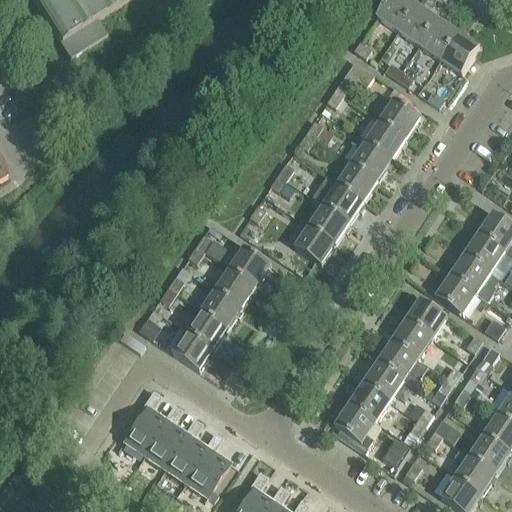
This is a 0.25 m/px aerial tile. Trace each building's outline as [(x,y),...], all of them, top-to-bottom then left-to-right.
[(30,0),(60,46),(58,46),(69,63),(106,39),(96,24),(134,0),(148,0),(151,4),(157,0),(30,0)] [(398,36),(415,11),(399,0),(391,0),(376,22),(377,23),(378,22),(398,36)] [(419,50),(436,25),(415,11),(398,36),(419,50)] [(457,39),(436,25),(419,50),(440,64),(457,39)] [(457,39),(440,64),(461,78),(460,79),(461,80),(480,52),(479,52),(478,53),(457,39)] [(371,55),(359,47),(354,55),(366,63),(371,55)] [(354,67),(343,85),(335,96),(344,102),(356,83),(367,91),(374,80),(354,67)] [(385,76),(396,84),(402,76),(390,68),(385,76)] [(413,84),(402,76),(396,84),(408,92),(413,84)] [(335,96),(327,108),(336,114),(344,102),(335,96)] [(432,97),(427,105),(439,113),(444,105),(432,97)] [(381,126),(406,144),(420,123),(421,124),(422,123),(394,104),(394,106),(381,126)] [(381,126),(367,147),(392,165),(406,144),(381,126)] [(307,138),(315,144),(323,132),(314,127),(307,138)] [(323,132),(315,144),(326,151),(334,139),(323,132)] [(315,144),(307,138),(299,150),(308,156),(315,144)] [(392,165),(367,147),(352,168),(378,186),(392,165)] [(338,190),(364,207),(378,186),(352,168),(338,190)] [(278,180),(287,186),(294,174),(286,169),(278,180)] [(287,186),(278,180),(271,192),(279,197),(287,186)] [(324,210),(350,228),(364,207),(338,190),(324,210)] [(511,214),(510,216),(511,217),(511,194),(508,192),(499,206),(511,214)] [(324,210),(310,232),(336,249),(350,228),(324,210)] [(266,216),(258,211),(250,223),(258,229),(266,216)] [(479,241),(504,257),(511,262),(511,259),(511,252),(509,250),(511,246),(511,231),(493,218),(492,219),(493,220),(479,241)] [(336,249),(310,232),(296,252),(295,252),(295,253),(322,271),(323,270),(322,270),(336,249)] [(213,246),(204,240),(197,252),(205,257),(207,255),(212,259),(218,250),(212,246),(213,246)] [(490,279),(497,283),(503,276),(496,271),(504,257),(479,241),(465,262),(490,279)] [(230,274),(256,292),(270,271),(271,272),(272,271),(244,252),(244,253),(239,250),(234,258),(239,261),(230,274)] [(197,252),(189,263),(197,269),(205,257),(197,252)] [(490,279),(465,262),(456,275),(452,272),(447,280),(451,282),(476,300),(485,306),(490,298),(481,292),(490,279)] [(216,295),(242,313),(256,292),(230,274),(216,295)] [(184,288),(176,282),(168,293),(177,299),(184,288)] [(436,302),(435,303),(462,321),(463,320),(463,319),(476,300),(451,282),(437,303),(436,302)] [(168,293),(161,305),(169,311),(177,299),(168,293)] [(202,316),(228,334),(242,313),(216,295),(202,316)] [(447,322),(420,304),(419,305),(420,306),(406,326),(432,344),(446,323),(447,322)] [(188,337),(214,355),(228,334),(202,316),(188,337)] [(161,333),(156,330),(147,324),(140,336),(153,345),(161,333)] [(485,337),(498,345),(506,333),(493,324),(485,337)] [(425,370),(431,362),(423,357),(432,344),(406,326),(392,347),(418,365),(425,370)] [(173,357),(172,358),(200,377),(201,376),(200,375),(214,355),(188,337),(174,358),(173,357)] [(466,353),(474,358),(482,346),(474,341),(466,353)] [(418,365),(392,347),(378,368),(403,386),(411,391),(416,383),(409,378),(418,365)] [(491,370),(499,358),(491,352),(482,365),(491,370)] [(378,368),(364,389),(389,407),(394,410),(399,403),(394,400),(403,386),(378,368)] [(454,389),(461,377),(453,372),(445,383),(454,389)] [(438,395),(446,400),(454,389),(445,383),(438,395)] [(478,389),(470,383),(462,395),(471,400),(478,389)] [(389,407),(364,389),(349,410),(375,428),(389,407)] [(462,395),(454,406),(463,412),(471,400),(462,395)] [(146,413),(123,447),(144,461),(167,427),(164,425),(151,416),(159,404),(151,398),(142,411),(146,413)] [(511,398),(498,419),(511,427),(511,398)] [(409,419),(417,425),(425,413),(416,408),(409,419)] [(375,428),(349,410),(336,431),(335,430),(334,432),(367,454),(372,446),(366,441),(375,428)] [(167,427),(144,461),(165,475),(187,441),(184,439),(184,438),(172,430),(180,417),(172,412),(164,425),(167,427)] [(426,431),(433,419),(425,413),(417,425),(426,431)] [(511,453),(511,427),(498,419),(492,414),(487,422),(493,427),(484,440),(510,457),(511,453)] [(409,437),(418,442),(426,431),(417,425),(409,437)] [(450,431),(441,425),(434,437),(442,442),(450,431)] [(165,475),(185,489),(208,455),(205,453),(205,452),(193,444),(201,431),(193,426),(184,438),(184,439),(187,441),(165,475)] [(442,442),(434,437),(426,448),(434,454),(442,442)] [(208,455),(185,489),(207,503),(230,469),(213,457),(221,445),(214,440),(205,452),(205,453),(208,455)] [(484,440),(470,461),(496,478),(510,457),(484,440)] [(388,468),(397,473),(405,461),(396,455),(388,468)] [(456,482),(481,499),(496,478),(470,461),(464,457),(458,464),(465,469),(456,482)] [(421,473),(413,467),(405,479),(413,485),(421,473)] [(271,511),(274,508),(271,506),(258,497),(266,485),(258,479),(249,493),(252,494),(240,511),(271,511)] [(472,511),(481,499),(456,482),(442,502),(441,502),(441,503),(454,511),(472,511)] [(274,508),(271,511),(279,511),(278,511),(287,498),(279,493),(271,506),(274,508)]
